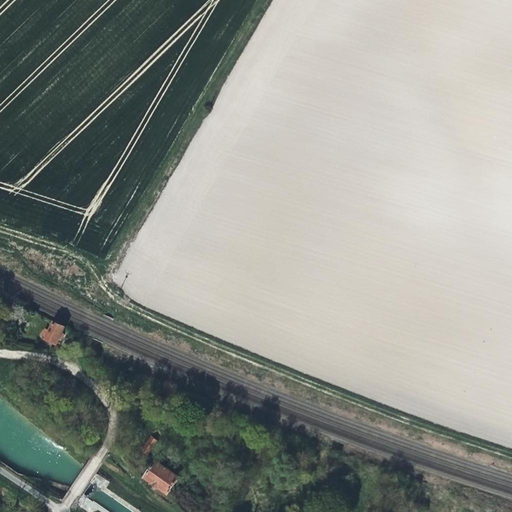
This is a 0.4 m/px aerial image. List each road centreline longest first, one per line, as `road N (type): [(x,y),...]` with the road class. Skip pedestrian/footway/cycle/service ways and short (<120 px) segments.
road 1 (track): [(0,236),(105,267),(102,290),(109,297),(264,368),(511,456)]
road 2 (track): [(61,511),(106,433),(95,392),(56,360),(0,356)]
